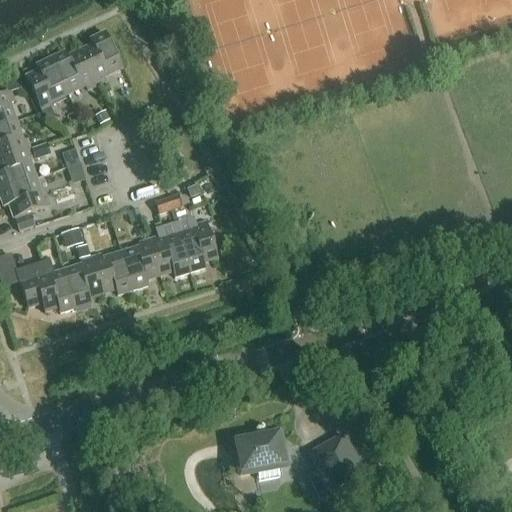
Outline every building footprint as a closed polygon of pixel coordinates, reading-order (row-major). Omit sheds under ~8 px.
[(79,52),(96,87),(105,83),(103,79),(122,70),(104,34),(89,41),(91,46),(79,52)] [(86,91),(96,87),(79,52),(67,59),(64,54),(50,61),(67,96),(85,88),(86,91)] [(45,123),(55,119),(49,105),(67,96),(50,61),(35,68),(37,73),(25,79),(40,113),(45,123)] [(0,129),(15,124),(9,105),(12,104),(9,94),(0,96),(0,129)] [(0,161),(29,151),(26,141),(22,143),(15,124),(0,129),(0,161)] [(63,154),(72,183),(86,178),(77,149),(63,154)] [(0,193),(35,181),(29,162),(32,161),(29,151),(0,161),(0,193)] [(35,181),(0,193),(0,201),(3,209),(8,207),(13,221),(49,208),(46,198),(42,199),(35,181)] [(189,200),(198,196),(194,187),(185,191),(189,200)] [(37,227),(32,215),(17,220),(22,233),(37,227)] [(178,237),(190,275),(205,270),(203,265),(217,261),(206,224),(195,227),(193,219),(174,225),(178,237)] [(174,280),(190,275),(178,237),(174,225),(155,231),(157,239),(148,242),(159,279),(172,275),(174,280)] [(83,228),(63,234),(71,261),(91,255),(83,228)] [(146,283),(159,279),(148,242),(138,245),(139,249),(120,255),(132,293),(148,288),(146,283)] [(117,298),(132,293),(120,255),(101,260),(100,257),(90,260),(102,297),(115,292),(117,298)] [(0,259),(0,272),(14,268),(10,256),(0,259)] [(89,301),(102,297),(90,260),(81,263),(82,267),(63,273),(75,311),(90,306),(89,301)] [(53,276),(49,262),(15,272),(27,311),(41,306),(44,315),(58,310),(59,316),(75,311),(63,273),(53,276)] [(277,470),(285,468),(279,434),(233,444),(240,477),(257,474),(259,482),(279,478),(277,470)] [(309,455),(318,472),(307,477),(317,496),(328,491),(329,493),(363,474),(342,437),(309,455)]
